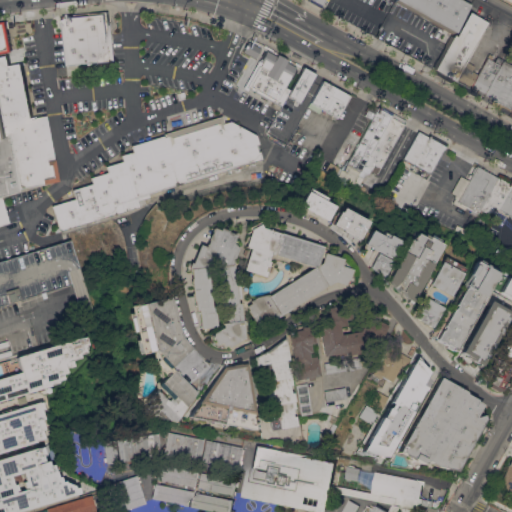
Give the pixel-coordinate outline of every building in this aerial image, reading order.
[(325,0),(321,8),(306,0),(325,0)] [(460,0),(471,6),(456,33),(453,32),(452,34),(394,2),(395,0),(460,0)] [(110,61),(79,71),(80,65),(69,66),(64,24),(62,24),(61,15),(73,13),(74,15),(105,12),(110,61)] [(454,84),(435,73),(436,71),(435,70),(454,35),(457,36),(470,13),(488,23),(467,62),(454,84)] [(12,51),(0,53),(0,22),(7,21),(12,51)] [(279,106),(278,108),(271,104),(272,102),(247,88),(246,90),(242,88),(265,49),(298,66),(286,88),(289,90),(285,96),(279,106)] [(57,179),(19,187),(0,85),(0,57),(9,56),(11,66),(23,64),(34,118),(46,116),(57,179)] [(487,58),(494,62),(496,58),(502,62),(483,96),(481,99),(468,92),(478,75),(487,58)] [(511,107),(510,111),(501,106),(500,108),(491,103),(493,101),(483,96),(502,62),(503,61),(511,66),(511,107)] [(468,92),(454,84),(467,62),(475,66),(472,72),(478,75),(468,92)] [(301,68),(313,74),(297,103),(285,96),(289,90),(301,68)] [(308,103),(321,81),(347,96),(335,118),(308,103)] [(0,98),(17,189),(0,193),(0,98)] [(363,113),(368,105),(375,109),(371,117),(363,113)] [(362,164),(352,183),(337,174),(336,175),(329,171),(333,164),(340,168),(342,169),(371,117),(375,109),(376,108),(389,115),(362,164)] [(389,115),(402,123),(376,172),(362,164),(389,115)] [(55,233),(54,229),(58,228),(52,206),(75,199),(72,190),(92,184),(91,178),(108,172),(106,167),(123,161),(121,156),(133,152),(131,146),(164,136),(164,137),(166,137),(165,134),(221,117),(223,124),(230,122),(257,137),(259,145),(256,146),(258,152),(259,152),(262,159),(148,195),(149,197),(144,199),(146,205),(55,233)] [(427,173),(401,159),(416,131),(429,139),(430,136),(439,140),(437,143),(442,146),(427,173)] [(463,209),(451,202),(454,195),(450,192),(459,176),(466,180),(475,166),(497,177),(478,209),(475,215),(469,212),(470,209),(464,206),(463,209)] [(510,184),(496,210),(492,216),(478,209),(497,177),(510,184)] [(510,184),(511,185),(511,212),(510,216),(496,210),(510,184)] [(297,206),(307,188),(325,198),(323,201),(332,206),(324,221),(297,206)] [(357,217),(357,216),(367,221),(356,239),(330,225),(332,220),(330,219),(333,214),(335,215),(339,207),(357,217)] [(477,213),(490,220),(482,234),(469,228),(477,213)] [(340,259),(338,265),(349,269),(345,280),(344,279),(342,286),(331,282),(254,329),(243,311),(244,310),(242,306),(247,303),(246,301),(252,297),(264,294),(265,295),(310,267),(267,254),(265,261),(267,262),(265,267),(269,269),(268,273),(263,272),(261,279),(248,275),(249,272),(240,270),(247,248),(242,247),(248,229),(257,224),(259,227),(277,233),(277,232),(320,246),(314,265),(317,263),(320,253),(337,258),(340,259)] [(191,311),(190,301),(189,301),(186,279),(188,279),(187,272),(186,272),(185,271),(183,271),(182,267),(184,263),(186,264),(187,262),(189,263),(196,244),(202,247),(210,228),(216,230),(217,228),(225,231),(224,232),(233,235),(229,243),(235,248),(230,259),(229,259),(232,288),(235,287),(236,299),(234,299),(234,304),(237,303),(239,320),(240,320),(241,339),(224,349),(222,346),(220,347),(218,343),(213,346),(207,335),(219,327),(217,323),(224,323),(224,321),(222,321),(220,306),(218,306),(213,266),(203,268),(208,308),(210,307),(213,327),(206,328),(206,331),(199,332),(199,329),(196,329),(194,311),(191,311)] [(378,234),(380,231),(399,241),(379,280),(367,266),(376,252),(361,244),(370,229),(378,234)] [(408,305),(393,285),(390,287),(385,281),(408,239),(410,240),(415,233),(421,236),(421,234),(426,237),(428,235),(437,240),(436,242),(441,245),(408,305)] [(0,262),(70,241),(78,268),(67,272),(70,283),(20,299),(8,303),(0,305),(0,262)] [(447,296),(426,284),(441,256),(462,268),(447,296)] [(492,279),(452,351),(450,349),(449,350),(443,347),(444,346),(433,340),(438,330),(440,331),(442,327),(440,326),(450,309),(451,309),(454,305),(452,304),(466,280),(463,278),(473,260),(476,261),(476,260),(482,263),(482,265),(482,264),(485,265),(484,267),(486,268),(487,266),(495,270),(495,273),(494,276),(495,277),(493,280),(492,279)] [(153,416),(141,402),(157,389),(168,400),(170,399),(165,393),(163,394),(155,384),(159,381),(160,381),(170,373),(167,370),(164,370),(155,361),(157,360),(154,351),(139,354),(135,341),(139,340),(137,331),(133,332),(129,315),(132,314),(130,306),(168,296),(175,324),(181,337),(188,348),(169,368),(172,371),(172,370),(194,393),(176,421),(168,420),(158,410),(156,414),(153,416)] [(428,328),(411,317),(423,298),(430,302),(430,300),(436,303),(435,305),(440,308),(428,328)] [(487,301),(508,312),(478,366),(464,358),(465,356),(458,353),(487,301)] [(314,316),(326,314),(325,308),(346,304),(349,319),(343,320),(343,325),(337,326),(339,335),(357,332),(365,319),(383,330),(370,350),(351,354),(351,351),(321,356),(314,316)] [(511,371),(510,375),(508,374),(504,381),(507,383),(505,386),(503,386),(501,390),(495,392),(488,387),(490,384),(488,382),(492,376),(490,375),(501,356),(496,353),(511,327),(511,371)] [(293,376),(292,376),(291,364),(287,332),(310,329),(312,343),(308,344),(309,352),(306,353),(307,357),(313,356),(314,359),(316,358),(318,376),(313,376),(313,380),(307,381),(306,378),(294,380),(293,376)] [(0,363),(81,337),(82,338),(85,337),(87,345),(85,345),(86,349),(85,349),(86,352),(79,354),(80,357),(71,360),(73,365),(67,367),(67,366),(65,367),(66,371),(66,372),(62,374),(63,379),(57,381),(58,383),(50,386),(52,393),(45,395),(48,405),(43,406),(44,409),(41,410),(44,418),(41,419),(44,429),(41,430),(44,438),(0,452),(0,363)] [(285,359),(282,359),(284,368),(287,367),(290,385),(287,385),(289,393),(291,392),(294,408),(292,409),(293,417),(295,416),(297,426),(270,431),(259,363),(252,365),(251,357),(256,354),(263,351),(281,338),(282,342),(282,341),(285,359)] [(402,368),(398,365),(388,382),(378,377),(378,378),(368,373),(372,365),(371,365),(382,344),(407,358),(402,368)] [(204,365),(188,348),(168,366),(184,383),(204,365)] [(357,357),(359,368),(323,374),(321,363),(357,357)] [(383,460),(428,370),(407,359),(372,429),(369,427),(359,448),(383,460)] [(220,367),(229,366),(229,365),(237,364),(243,363),(254,430),(238,427),(238,429),(233,428),(233,426),(209,421),(208,423),(204,422),(204,420),(195,418),(194,420),(189,419),(189,417),(187,417),(219,368),(220,367)] [(427,460),(425,464),(421,464),(400,452),(399,453),(398,452),(439,378),(464,393),(465,394),(476,400),(476,401),(481,404),(479,408),(481,415),(482,415),(484,419),(456,471),(445,470),(445,467),(438,466),(427,460)] [(311,414),(300,416),(295,384),(306,383),(311,414)] [(343,387),(345,398),(324,402),(322,391),(343,387)] [(376,392),(386,398),(379,409),(370,403),(376,392)] [(378,413),(370,424),(358,416),(365,405),(378,413)] [(204,439),(199,461),(163,454),(167,432),(204,439)] [(103,442),(158,434),(162,456),(107,464),(103,442)] [(242,447),(238,469),(201,462),(205,440),(242,447)] [(0,511),(0,459),(42,446),(45,454),(42,455),(44,461),(48,460),(49,465),(53,464),(55,471),(56,471),(58,476),(60,476),(62,481),(65,480),(65,482),(75,485),(75,487),(79,486),(80,492),(16,511),(0,511)] [(328,511),(323,511),(245,496),(255,446),(338,463),(334,485),(332,491),(328,511)] [(511,459),(511,493),(503,489),(506,484),(501,482),(511,459)] [(156,479),(159,464),(198,472),(195,487),(156,479)] [(362,469),(359,481),(346,478),(349,466),(362,469)] [(377,471),(424,481),(421,498),(434,501),(433,507),(420,505),(418,511),(402,508),(399,511),(373,511),(377,505),(390,511),(394,504),(371,499),(372,493),(377,471)] [(197,487),(200,473),(239,481),(239,482),(241,482),(240,487),(238,487),(236,495),(197,487)] [(146,503),(119,511),(109,485),(137,475),(146,503)] [(194,491),(191,506),(152,498),(155,483),(194,491)] [(371,500),(332,491),(334,485),(372,493),(371,499),(371,500)] [(235,500),(232,511),(222,511),(193,506),(195,492),(235,500)] [(39,511),(47,510),(46,509),(91,494),(96,511),(39,511)] [(356,511),(342,511),(349,499),(360,505),(356,511)]
